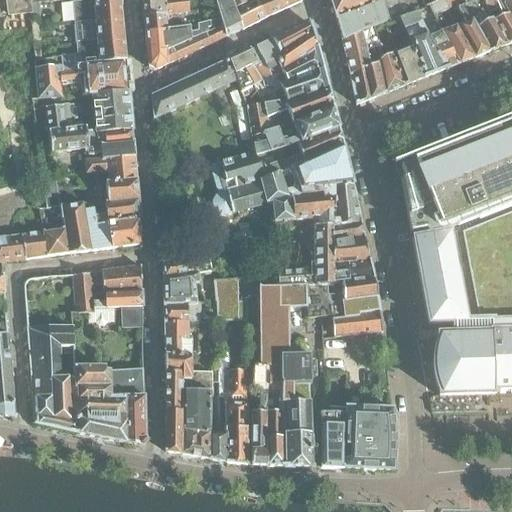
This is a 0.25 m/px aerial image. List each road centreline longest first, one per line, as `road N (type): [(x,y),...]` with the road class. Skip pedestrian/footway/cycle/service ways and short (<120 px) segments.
road 1 (residential): [(155,470),(138,93)]
road 2 (residential): [(360,137),(407,345),(414,487)]
road 3 (residential): [(414,487),(284,485),(155,470)]
road 4 (residential): [(138,93),(319,3)]
road 5 (residential): [(511,79),(360,137)]
road 6 (residential): [(155,470),(0,436)]
road 7 (residential): [(319,3),(360,137)]
